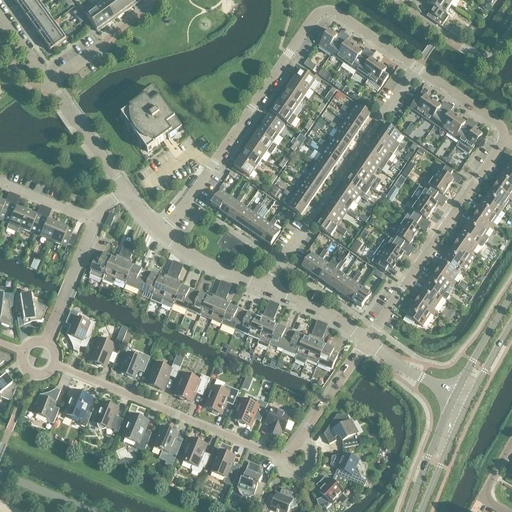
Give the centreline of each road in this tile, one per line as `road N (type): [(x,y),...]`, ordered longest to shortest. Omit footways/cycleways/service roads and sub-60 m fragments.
road 1 (residential): [(159,232),(315,14),(329,8),(416,67)]
road 2 (residential): [(416,67),(501,126),(505,139),(367,341)]
road 3 (residential): [(266,288),(416,67)]
road 4 (residential): [(274,455),(54,365)]
road 5 (residential): [(124,193),(49,83)]
road 6 (residential): [(44,341),(97,221)]
road 7 (secondary): [(455,395),(408,511)]
road 8 (residential): [(266,288),(176,249),(159,232)]
